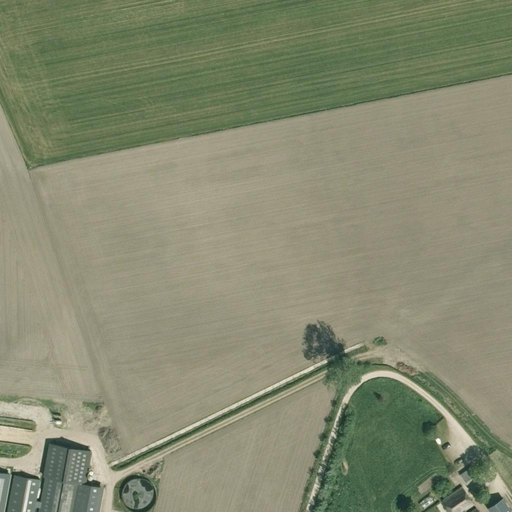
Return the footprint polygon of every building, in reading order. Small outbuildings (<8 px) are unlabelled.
[(63,414),(28,423),(42,481),(98,467),(84,411),(63,416),(63,414)] [(149,437),(146,416),(116,422),(119,442),(149,437)] [(442,421),(436,424),(439,431),(445,427),(442,421)] [(478,511),(475,508),(469,511),(465,511),(464,510),(473,504),(470,499),(486,488),(472,467),(461,475),(468,484),(443,501),(450,511),(478,511)] [(491,511),(511,511),(502,498),(488,507),(491,511)]
